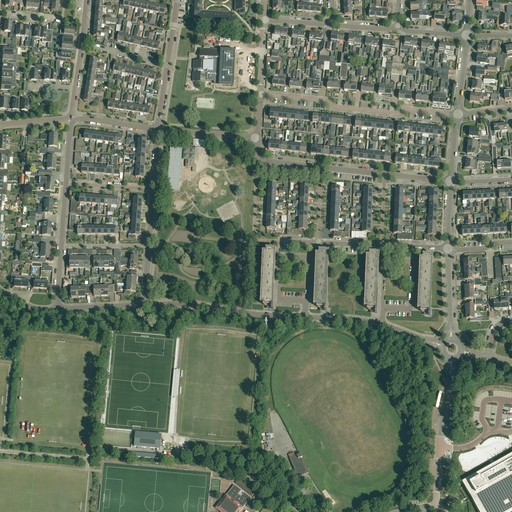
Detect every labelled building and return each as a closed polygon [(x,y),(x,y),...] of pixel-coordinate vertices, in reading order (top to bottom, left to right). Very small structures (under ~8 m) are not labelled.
[(143,13),(144,10),(147,11),(149,4),(143,2),(139,18),(143,18),(144,13),(143,13)] [(235,3),(235,11),(240,11),(240,14),(245,14),(245,11),(245,3),(235,3)] [(418,11),(422,11),(422,5),(419,5),(418,3),(410,3),(411,10),(418,9),(418,11)] [(192,5),(191,16),(199,16),(199,12),(201,12),(202,9),(202,6),(202,5),(192,5)] [(447,18),(448,8),(449,5),(445,5),(444,11),(443,13),(443,14),(435,13),(435,11),(432,11),(432,16),(435,16),(434,20),(435,20),(436,21),(438,21),(439,20),(444,21),(444,18),(447,18)] [(511,20),(511,11),(511,6),(507,6),(506,15),(501,15),(501,25),(504,25),(504,26),(508,26),(508,25),(508,20),(511,20)] [(462,19),(463,11),(453,10),(452,18),(453,19),(453,22),(458,23),(459,19),(462,19)] [(432,16),(432,11),(419,12),(419,13),(411,14),(409,14),(409,18),(411,18),(411,19),(411,20),(412,20),(412,21),(417,20),(421,19),(420,16),(430,16),(430,17),(432,17),(432,16)] [(191,16),(191,19),(193,19),(193,21),(202,22),(203,12),(201,12),(199,12),(199,16),(191,16)] [(203,12),(202,22),(209,22),(210,13),(203,12)] [(224,14),(224,23),(231,24),(234,24),(235,18),(231,18),(232,14),(224,14)] [(484,24),(484,22),(484,20),(489,20),(489,22),(493,22),(493,17),(492,16),(490,15),(485,15),(485,14),(479,14),(478,21),(481,21),(481,24),(484,24)] [(124,26),(122,32),(119,31),(118,34),(117,41),(123,42),(126,28),(128,21),(124,20),(123,25),(124,26)] [(10,35),(13,36),(13,32),(14,29),(11,28),(11,22),(5,22),(3,24),(5,25),(4,32),(10,32),(10,35)] [(15,32),(13,32),(13,36),(12,39),(15,39),(16,36),(22,37),(23,27),(17,26),(16,31),(15,32)] [(23,27),(22,37),(27,37),(27,41),(30,42),(31,33),(28,33),(29,27),(23,27)] [(30,42),(29,47),(32,48),(33,47),(34,41),(35,41),(36,40),(39,41),(39,39),(41,28),(36,27),(35,28),(34,33),(31,33),(30,42)] [(41,28),(39,39),(42,39),(42,42),(48,43),(49,36),(46,35),(46,29),(45,28),(41,28)] [(277,41),(277,44),(279,44),(280,40),(281,29),(275,28),(274,35),(273,34),(272,40),(277,41)] [(100,38),(101,36),(101,33),(109,34),(109,31),(104,30),(101,30),(94,29),(94,36),(97,36),(97,38),(100,38)] [(282,40),(283,40),(286,41),(288,30),(281,29),(280,40),(279,44),(282,44),(282,40)] [(134,35),(133,37),(130,37),(129,44),(135,45),(138,31),(135,30),(134,35)] [(297,47),(299,47),(300,42),(301,39),(304,40),(305,32),(299,32),(297,47)] [(146,37),(145,40),(142,39),(140,46),(146,48),(150,33),(147,33),(146,37)] [(63,37),(62,43),(72,44),(72,38),(67,38),(68,35),(60,34),(60,37),(63,37)] [(316,49),(317,45),(318,45),(318,41),(321,42),(322,35),(316,34),(315,41),(315,44),(314,49),(316,49)] [(344,34),(338,34),(335,49),(336,49),(338,49),(339,44),(340,41),(343,42),(344,34)] [(157,43),(154,42),(152,49),(158,51),(160,44),(160,41),(161,41),(162,36),(159,35),(157,40),(158,40),(157,43)] [(361,37),(355,36),(352,51),(352,55),(354,55),(356,47),(356,46),(359,46),(361,37)] [(365,53),(370,54),(372,39),(366,38),(365,45),(368,46),(367,49),(362,48),(361,57),(364,57),(365,53)] [(411,39),(405,38),(404,44),(401,44),(400,50),(407,51),(406,54),(409,54),(409,50),(410,46),(411,39)] [(378,40),(372,39),(370,54),(372,54),(373,50),(374,50),(374,47),(377,47),(378,40)] [(385,56),(387,57),(390,42),(383,41),(382,48),(381,51),(385,52),(385,56)] [(390,42),(387,57),(389,57),(390,52),(391,53),(391,49),(394,50),(396,43),(395,43),(396,41),(392,41),(392,42),(390,42)] [(434,43),(428,42),(426,57),(428,57),(429,52),(430,52),(430,49),(433,50),(434,43)] [(58,52),(61,52),(66,52),(66,49),(71,50),(72,44),(62,43),(61,49),(58,48),(58,52)] [(451,45),(445,44),(444,51),(444,54),(446,55),(453,56),(454,49),(451,48),(451,45)] [(3,48),(3,54),(13,55),(13,49),(16,49),(16,46),(9,45),(9,48),(8,48),(3,48)] [(238,54),(238,59),(227,59),(227,61),(220,61),(220,58),(221,58),(221,50),(200,49),(199,61),(194,60),(193,69),(195,69),(195,73),(193,73),(193,82),(200,82),(200,80),(206,81),(206,83),(223,84),(223,79),(225,79),(225,80),(241,80),(242,72),(241,72),(241,70),(246,70),(246,54),(238,54)] [(65,58),(70,59),(71,53),(66,52),(61,52),(60,58),(57,58),(57,61),(65,62),(65,58)] [(12,60),(13,55),(3,54),(2,60),(8,60),(7,63),(15,64),(16,64),(16,61),(12,60)] [(489,64),(489,61),(486,61),(486,56),(477,56),(477,63),(489,64)] [(91,59),(90,65),(97,66),(109,68),(110,63),(106,62),(106,65),(97,63),(98,60),(91,59)] [(323,69),(330,70),(330,66),(335,66),(336,63),(330,63),(327,62),(324,62),(324,66),(323,69)] [(2,72),(12,72),(12,70),(15,70),(15,64),(7,63),(7,66),(2,66),(2,72)] [(424,72),(425,65),(417,63),(416,71),(424,72)] [(37,75),(41,76),(41,68),(42,65),(36,65),(35,67),(34,70),(31,70),(31,80),(37,80),(37,75)] [(122,73),(125,74),(126,67),(121,65),(119,72),(118,75),(121,76),(122,76),(122,73)] [(45,68),(41,68),(41,76),(44,76),(44,81),(50,81),(50,71),(44,71),(45,68)] [(56,71),(50,71),(50,81),(55,81),(56,76),(59,76),(59,69),(56,68),(56,71)] [(59,68),(59,69),(59,76),(62,77),(61,82),(68,82),(69,80),(68,79),(68,77),(69,77),(70,73),(68,72),(65,72),(65,69),(62,69),(62,68),(59,68)] [(476,68),(476,69),(475,69),(475,73),(476,73),(475,77),(480,78),(480,75),(484,76),(484,69),(476,68)] [(89,71),(88,77),(95,78),(103,79),(103,76),(98,75),(98,76),(95,75),(96,72),(89,71)] [(144,86),(145,82),(144,81),(145,78),(148,79),(150,72),(144,71),(143,78),(142,81),(141,86),(144,86)] [(277,75),(273,75),(272,75),(271,76),(271,77),(272,78),(273,79),(272,85),(278,86),(280,71),(277,71),(277,75)] [(6,81),(14,81),(14,78),(11,78),(12,72),(2,72),(1,78),(7,78),(6,81)] [(378,93),(384,94),(386,79),(383,79),(382,84),(382,87),(378,86),(378,93)] [(15,87),(15,85),(15,82),(14,81),(6,81),(6,84),(1,84),(1,90),(11,90),(11,87),(14,87),(15,87)] [(481,90),(482,83),(472,82),(471,89),(481,90)] [(415,101),(422,102),(423,86),(421,86),(420,91),(416,90),(415,101)] [(440,88),(438,88),(437,93),(433,92),(432,103),(439,103),(440,88)] [(507,89),(504,89),(500,89),(501,96),(504,96),(505,99),(508,99),(508,100),(511,100),(511,99),(511,98),(510,91),(507,91),(507,89)] [(471,94),(470,102),(479,103),(479,99),(483,100),(483,96),(486,97),(486,94),(484,94),(480,93),(480,95),(471,94)] [(6,104),(9,105),(10,97),(10,96),(1,95),(0,104),(0,109),(6,110),(6,104)] [(97,98),(97,100),(91,99),(92,96),(85,95),(84,101),(94,102),(99,103),(100,99),(97,98)] [(12,105),(12,110),(13,110),(13,112),(17,112),(17,110),(18,110),(18,105),(19,101),(13,100),(13,97),(10,97),(9,105),(12,105)] [(27,111),(29,109),(27,108),(28,101),(22,101),(22,98),(19,98),(19,101),(18,105),(21,105),(21,111),(27,111)] [(149,115),(152,99),(149,99),(148,107),(144,106),(143,114),(149,115)] [(279,122),(279,119),(282,119),(283,110),(277,110),(276,118),(276,121),(275,125),(275,129),(278,129),(278,126),(278,122),(279,122)] [(313,127),(310,126),(309,133),(317,133),(318,130),(319,123),(319,114),(313,114),(312,122),(315,123),(315,126),(316,126),(315,130),(313,129),(313,127)] [(333,132),(334,125),(337,125),(338,117),(332,116),(331,124),(331,127),(330,132),(333,132)] [(346,129),(346,126),(350,126),(351,118),(344,117),(343,126),(343,133),(345,133),(346,129)] [(388,138),(389,131),(393,131),(394,123),(387,122),(386,130),(386,134),(385,138),(388,138)] [(495,137),(494,133),(498,133),(499,139),(502,139),(501,133),(500,124),(493,125),(494,131),(491,131),(491,135),(491,137),(495,137)] [(469,136),(475,137),(475,139),(481,140),(482,130),(470,129),(469,136)] [(46,140),(57,141),(58,135),(55,134),(55,132),(49,131),(49,135),(41,135),(41,140),(46,140)] [(287,151),(288,143),(288,140),(289,136),(289,131),(286,131),(285,143),(282,142),(281,150),(287,151)] [(117,151),(118,147),(118,144),(121,144),(121,147),(124,147),(125,140),(122,140),(122,136),(116,135),(115,141),(115,143),(115,147),(114,150),(117,151)] [(274,150),(275,142),(270,141),(270,138),(266,137),(265,145),(269,145),(268,149),(274,150)] [(318,146),(318,143),(318,139),(316,139),(316,141),(315,141),(314,146),(311,146),(310,154),(317,154),(318,146)] [(0,150),(1,151),(0,153),(7,154),(8,154),(11,154),(11,151),(5,151),(6,144),(0,143),(0,150)] [(188,167),(193,167),(192,171),(196,172),(196,164),(194,164),(195,160),(198,160),(199,154),(204,154),(205,148),(195,147),(195,149),(184,148),(183,159),(189,160),(188,167)] [(0,156),(0,163),(4,164),(5,157),(8,157),(8,154),(7,154),(0,153),(0,157),(0,156)] [(113,167),(113,175),(119,176),(119,173),(123,173),(123,166),(120,165),(120,167),(117,167),(118,156),(114,156),(114,160),(114,164),(113,167)] [(464,164),(464,170),(471,170),(471,169),(476,170),(477,162),(466,161),(466,164),(464,164)] [(44,193),(37,192),(37,195),(42,196),(50,196),(50,192),(53,192),(54,186),(41,185),(37,184),(37,188),(45,188),(45,191),(44,191),(44,193)] [(369,184),(361,184),(361,188),(364,188),(364,195),(372,195),(372,188),(369,188),(369,184)] [(86,206),(86,203),(86,195),(84,195),(84,194),(79,193),(78,199),(80,199),(79,203),(82,203),(82,206),(83,206),(82,210),(85,211),(86,206)] [(52,200),(49,200),(50,196),(42,196),(37,195),(36,198),(43,199),(43,201),(44,201),(44,205),(41,205),(41,207),(44,207),(52,208),(53,201),(52,201),(52,200)] [(35,215),(35,217),(41,218),(42,218),(42,213),(52,214),(52,208),(44,207),(41,207),(38,206),(37,215),(35,215)] [(272,290),(273,252),(275,252),(275,249),(268,248),(268,251),(262,251),(260,303),(266,303),(266,306),(271,306),(271,309),(273,309),(273,306),(274,290),(272,290)] [(114,268),(114,266),(116,266),(117,262),(117,251),(114,251),(114,255),(114,257),(109,257),(109,268),(114,268)] [(325,292),(327,255),(327,254),(329,254),(329,251),(322,251),(322,254),(316,253),(313,305),(319,305),(319,308),(324,308),(324,311),(326,311),(326,308),(327,308),(327,292),(325,292)] [(131,252),(130,263),(138,263),(138,257),(135,256),(135,252),(131,252)] [(376,294),(378,256),(380,256),(380,253),(372,252),(372,255),(366,255),(364,307),(370,307),(370,310),(375,311),(375,314),(377,314),(377,311),(378,294),(376,294)] [(431,296),(429,296),(431,259),(433,259),(433,255),(425,255),(425,258),(419,258),(417,309),(423,309),(423,312),(428,313),(428,316),(430,316),(430,313),(431,296)] [(127,277),(127,284),(128,284),(136,285),(137,277),(131,277),(131,273),(124,273),(124,277),(127,277)] [(36,277),(36,275),(31,274),(31,277),(30,284),(33,285),(33,288),(40,288),(40,278),(40,277),(36,277)] [(14,287),(20,287),(21,276),(12,276),(11,276),(11,283),(14,284),(14,287)] [(30,284),(31,277),(21,276),(20,287),(27,288),(27,284),(30,284)] [(89,286),(90,294),(93,294),(93,293),(94,293),(94,296),(101,296),(101,286),(94,287),(94,282),(89,282),(89,286)] [(131,292),(136,292),(136,285),(128,284),(127,284),(127,288),(125,288),(124,295),(131,295),(131,292)] [(101,286),(101,296),(108,295),(108,293),(113,293),(112,285),(108,285),(108,286),(101,286)] [(78,287),(78,297),(85,297),(85,294),(87,294),(90,294),(89,286),(85,286),(85,287),(78,287)] [(508,304),(511,304),(510,297),(510,294),(506,295),(506,298),(505,298),(505,300),(500,301),(501,309),(508,308),(508,304)] [(501,309),(500,301),(496,301),(496,298),(490,298),(491,305),(494,305),(494,309),(501,309)] [(477,312),(474,312),(466,312),(466,319),(470,318),(470,321),(476,321),(476,318),(474,318),(474,314),(477,314),(477,312)] [(160,449),(162,435),(135,432),(134,446),(156,448),(156,451),(160,451),(160,448),(160,449)] [(297,477),(308,473),(301,458),(302,457),(301,454),(299,454),(289,458),(297,477)] [(511,457),(467,483),(483,511),(509,511),(511,511),(511,457)] [(252,496),(255,492),(239,479),(236,483),(252,496)] [(234,485),(227,494),(216,508),(220,511),(236,511),(241,507),(242,508),(250,498),(244,493),(241,490),(234,485)] [(266,511),(269,509),(259,501),(250,511),(245,511),(244,511),(242,511),(266,511)]
